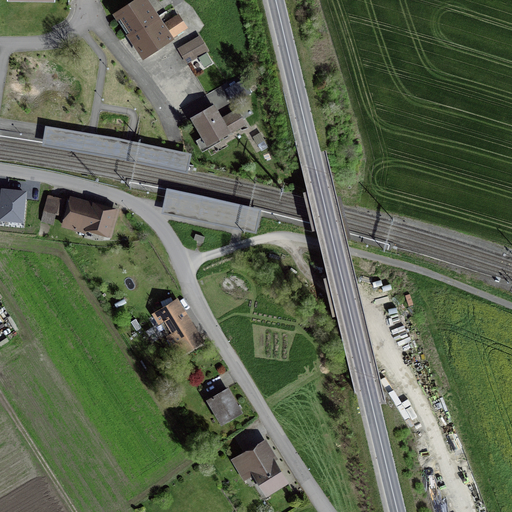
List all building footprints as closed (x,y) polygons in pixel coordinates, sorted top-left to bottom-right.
[(142,0),(140,0),(119,14),(132,35),(155,19),(142,0)] [(155,19),(132,35),(145,54),(184,28),(177,17),(163,26),(161,23),(159,24),(155,19)] [(187,44),(179,49),(187,62),(195,57),(187,44)] [(238,111),(221,121),(213,105),(192,117),(209,145),(245,124),(238,111)] [(92,133),(45,126),(42,146),(88,153),(126,160),(158,166),(187,172),(189,164),(191,153),(163,147),(130,140),(92,133)] [(312,183),(310,191),(315,193),(318,185),(312,183)] [(161,213),(256,233),(257,229),(259,221),(260,216),(261,208),(167,188),(165,195),(161,213)] [(26,191),(3,189),(2,191),(1,211),(0,216),(0,220),(23,223),(26,191)] [(62,199),(48,195),(40,222),(54,226),(62,199)] [(111,238),(118,209),(71,197),(63,225),(111,238)] [(194,239),(203,242),(205,237),(195,234),(194,239)] [(200,341),(176,302),(174,303),(171,297),(161,301),(164,309),(155,314),(163,326),(168,324),(180,344),(175,347),(179,354),(200,341)] [(227,389),(208,400),(222,423),(241,412),(227,389)] [(255,472),(267,492),(285,481),(262,443),(238,458),(249,476),(255,472)]
